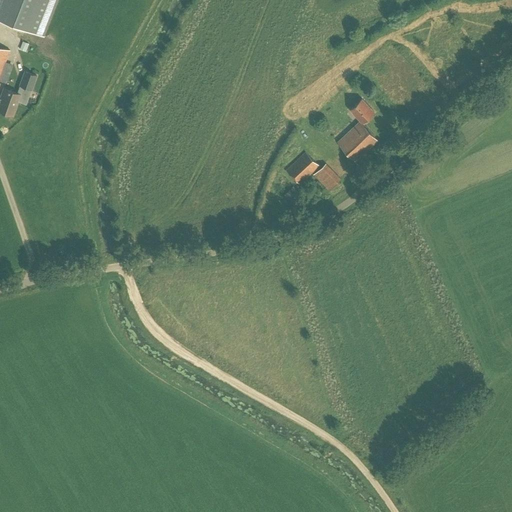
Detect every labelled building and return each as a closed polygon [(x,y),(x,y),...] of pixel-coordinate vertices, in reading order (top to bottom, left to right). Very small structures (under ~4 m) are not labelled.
[(0,0),(0,18),(44,36),(57,0),(0,0)] [(25,51),(25,50),(28,43),(22,41),(20,48),(19,49),(25,51)] [(0,77),(10,50),(0,46),(0,77)] [(4,96),(0,105),(0,110),(12,115),(17,101),(26,104),(32,90),(38,75),(24,70),(19,85),(20,86),(17,93),(5,89),(3,95),(4,96)] [(355,162),(378,141),(362,124),(374,112),(362,99),(350,110),(360,120),(337,142),(355,162)] [(320,166),(306,151),(285,170),(300,185),(312,173),(328,190),(341,179),(324,162),(320,166)] [(300,193),(293,186),(284,195),(291,202),(300,193)]
